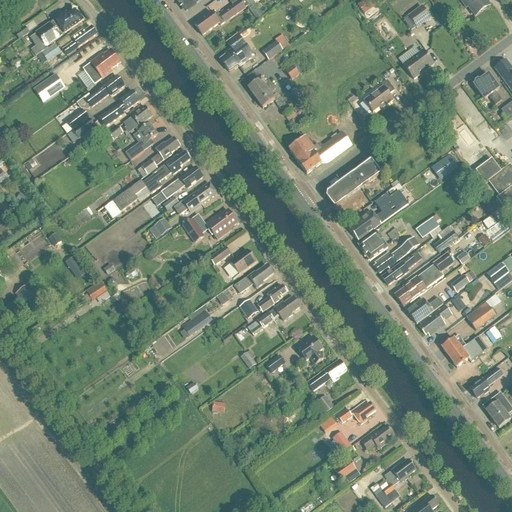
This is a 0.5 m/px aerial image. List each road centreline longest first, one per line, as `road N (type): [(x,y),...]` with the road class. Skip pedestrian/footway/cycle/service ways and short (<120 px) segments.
road 1 (unclassified): [(459,511),(82,0)]
road 2 (secondary): [(511,497),(290,196)]
road 3 (unclassified): [(290,196),(511,37)]
road 4 (secondary): [(290,196),(148,0)]
road 5 (unclassified): [(0,331),(132,511)]
